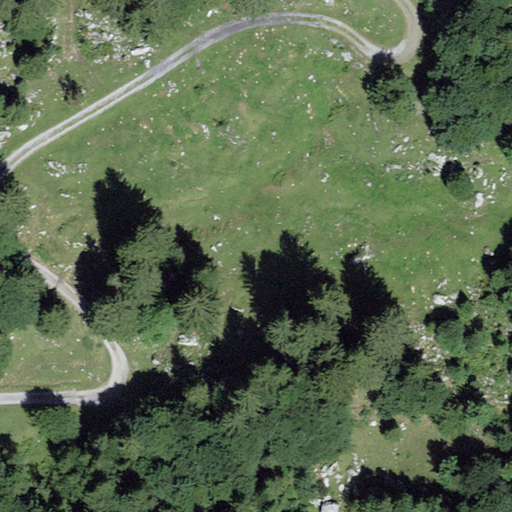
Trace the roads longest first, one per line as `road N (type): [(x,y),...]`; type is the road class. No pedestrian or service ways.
road 1 (track): [(400,0),(412,24),(410,44),(398,56),(326,24),(245,18),(35,138),(0,168)]
road 2 (track): [(0,245),(85,304),(122,372),(120,384),(102,395),(0,398)]
